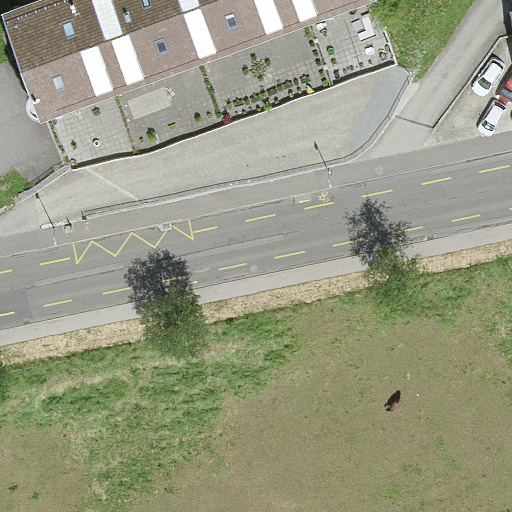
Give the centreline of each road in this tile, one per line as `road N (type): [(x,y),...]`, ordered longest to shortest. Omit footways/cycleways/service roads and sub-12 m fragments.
road 1 (secondary): [(511,186),(0,288)]
road 2 (unknown): [(333,79),(102,179),(55,220),(48,237)]
